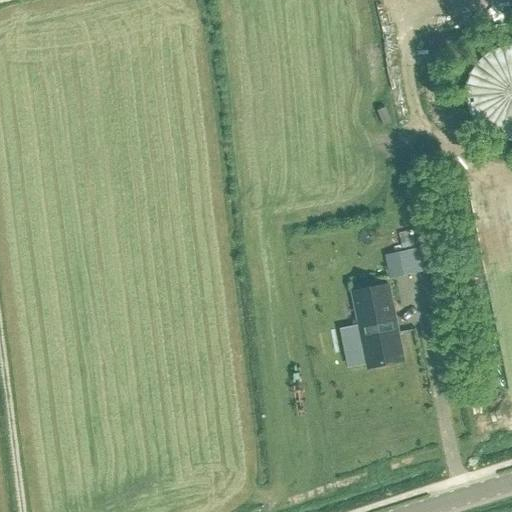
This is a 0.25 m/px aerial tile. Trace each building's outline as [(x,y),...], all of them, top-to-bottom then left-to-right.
[(511,45),(501,47),(487,53),(476,63),(468,75),(465,90),(466,105),(472,119),(482,130),(495,138),(510,141),(511,141),(511,45)] [(476,231),(492,228),(485,194),(455,201),(454,200),(434,204),(442,239),(466,233),(469,246),(479,243),(476,231)] [(408,250),(391,254),(396,277),(413,274),(408,250)] [(388,286),(352,293),(358,325),(363,324),(366,337),(361,338),(367,369),(403,362),(397,331),(395,331),(392,318),(394,317),(388,286)] [(511,392),(511,375),(504,353),(479,362),(486,381),(489,380),(495,398),(511,392)]
